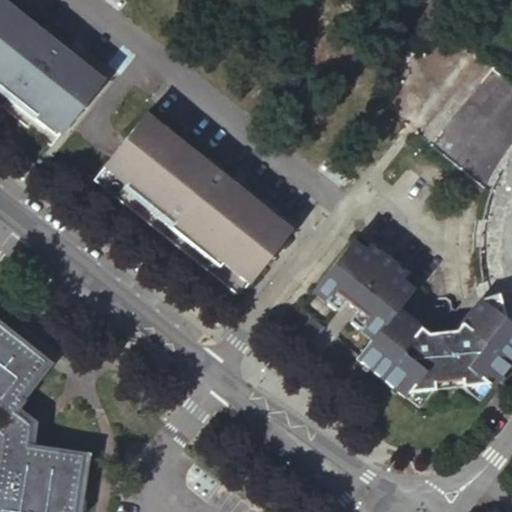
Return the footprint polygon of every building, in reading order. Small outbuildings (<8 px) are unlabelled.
[(0,86),(9,93),(5,98),(42,128),(46,123),(59,133),(100,81),(0,1),(0,86)] [(511,86),(489,69),(434,144),(485,181),(511,143),(511,86)] [(0,105),(50,145),(59,133),(46,123),(42,128),(5,98),(9,93),(0,86),(0,105)] [(218,260),(244,281),(286,229),(140,113),(102,159),(124,177),(118,185),(166,224),(166,225),(202,254),(205,250),(218,260)] [(426,335),(395,311),(411,291),(387,272),(393,266),(379,255),(374,262),(351,243),(312,292),(336,311),(344,301),(356,310),(348,320),(372,339),(357,358),(356,359),(404,397),(407,394),(433,390),(432,384),(460,381),(461,387),(486,384),(490,387),(511,359),(511,326),(504,320),(496,295),(479,301),(454,332),(426,335)] [(323,328),(311,319),(302,331),(314,340),(323,328)] [(0,511),(74,511),(83,454),(26,446),(29,426),(13,413),(22,402),(17,398),(46,362),(0,325),(0,511)] [(292,359),(278,347),(274,353),(288,364),(292,359)] [(460,381),(432,384),(433,390),(461,387),(460,381)] [(486,384),(461,387),(479,401),(490,387),(486,384)] [(433,390),(407,394),(404,397),(418,408),(433,390)]
